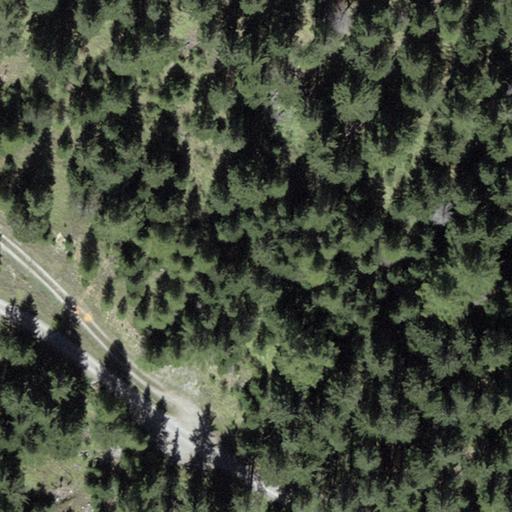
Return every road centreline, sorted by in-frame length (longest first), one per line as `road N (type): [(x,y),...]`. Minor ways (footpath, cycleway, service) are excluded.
road 1 (track): [(0,307),(315,511)]
road 2 (track): [(0,236),(152,388),(188,412),(192,436)]
